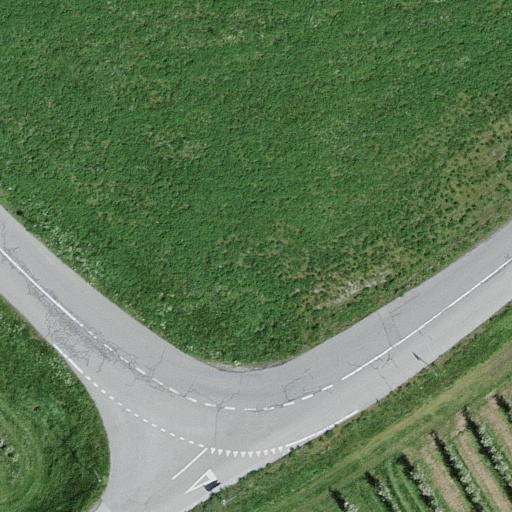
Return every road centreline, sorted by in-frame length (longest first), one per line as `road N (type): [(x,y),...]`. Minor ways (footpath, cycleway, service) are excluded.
road 1 (unclassified): [(511,258),(318,392),(237,409)]
road 2 (unclassified): [(0,246),(140,370),(179,393),(237,409)]
road 3 (unclassified): [(237,409),(207,446),(129,511)]
